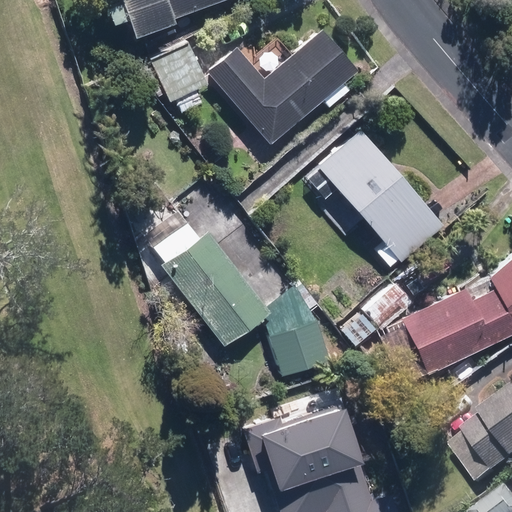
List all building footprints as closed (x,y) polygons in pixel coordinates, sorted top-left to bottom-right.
[(132,0),(151,40),(238,0),(132,0)] [(272,133),(350,65),(319,31),(269,74),(239,40),(211,65),(272,133)] [(164,106),(172,101),(177,111),(198,100),(193,90),(205,84),(183,42),(143,63),(164,106)] [(332,190),(342,185),(405,249),(430,224),(402,197),(401,187),(410,186),(409,158),(400,158),(390,149),(388,139),(379,138),(375,131),(361,130),(352,133),(347,142),(324,141),(309,145),(299,155),(298,169),(315,187),(332,190)] [(166,257),(163,260),(229,336),(272,298),(206,222),(197,230),(186,218),(155,245),(166,257)] [(407,317),(432,364),(511,321),(511,254),(496,264),(511,294),(511,295),(503,301),(494,284),(475,294),(470,284),(407,317)] [(408,300),(387,278),(357,308),(378,330),(408,300)] [(275,326),(286,367),(338,354),(327,312),(275,326)] [(484,479),(511,456),(511,395),(454,441),(484,479)] [(244,452),(256,448),(276,511),(368,511),(334,405),(275,424),(272,415),(235,427),(244,452)] [(470,511),(511,511),(511,489),(507,483),(470,511)]
